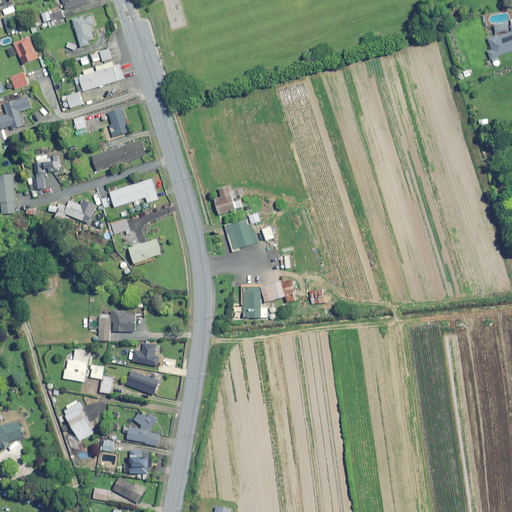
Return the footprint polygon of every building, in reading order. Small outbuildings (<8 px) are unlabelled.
[(61,0),(65,10),(89,3),(88,0),(61,0)] [(13,7),(3,10),(5,15),(14,12),(13,7)] [(62,11),(50,15),(52,22),(64,18),(62,11)] [(48,13),(41,15),(44,23),(51,21),(48,13)] [(13,16),(3,19),(8,33),(18,30),(13,16)] [(83,17),(72,20),(81,48),(89,46),(88,42),(94,40),(90,27),(94,25),(92,17),(84,20),(83,17)] [(488,51),(491,59),(511,51),(511,25),(510,26),(511,31),(499,36),(498,35),(488,39),(492,50),(488,51)] [(38,59),(28,38),(14,44),(24,65),(38,59)] [(77,46),(68,42),(66,47),(75,51),(77,46)] [(112,59),(108,49),(99,52),(102,62),(112,59)] [(79,77),(83,91),(123,79),(119,65),(79,77)] [(28,86),(23,73),(11,77),(15,90),(28,86)] [(83,104),(79,92),(66,96),(70,108),(83,104)] [(0,116),(0,128),(13,125),(14,128),(26,124),(22,110),(34,106),(31,96),(6,103),(9,113),(0,116)] [(131,131),(124,107),(111,111),(115,123),(111,124),(115,136),(131,131)] [(85,117),(76,120),(79,129),(88,126),(85,117)] [(95,155),(99,170),(149,154),(144,139),(95,155)] [(37,162),(38,176),(48,175),(48,171),(61,170),(60,155),(52,156),(53,160),(37,162)] [(0,174),(0,187),(2,202),(4,202),(5,213),(17,212),(16,201),(18,200),(15,173),(0,174)] [(45,176),(35,177),(36,189),(47,187),(45,176)] [(153,178),(112,191),(117,205),(147,196),(149,201),(160,198),(153,178)] [(238,207),(231,184),(221,187),(224,195),(217,197),(221,213),(238,207)] [(244,187),(237,189),(238,195),(245,193),(244,187)] [(71,199),(66,211),(90,222),(98,203),(85,197),(82,204),(71,199)] [(259,212),(250,214),(253,222),(261,220),(259,212)] [(128,218),(113,223),(116,232),(131,228),(128,218)] [(228,225),(235,249),(260,241),(254,222),(250,224),(249,219),(228,225)] [(104,224),(96,220),(92,229),(101,232),(104,224)] [(275,238),(271,226),(262,229),(266,241),(275,238)] [(135,245),(131,247),(135,262),(149,258),(149,257),(163,252),(158,238),(143,243),(142,242),(135,244),(135,245)] [(291,268),(289,255),(280,256),(282,269),(291,268)] [(124,261),(118,264),(125,276),(131,272),(124,261)] [(283,279),(263,285),(268,301),(287,295),(283,279)] [(262,284),(245,284),(245,317),(263,316),(262,284)] [(327,303),(326,290),(311,291),(313,304),(327,303)] [(116,309),(115,330),(137,330),(137,314),(127,314),(127,310),(116,309)] [(112,317),(100,317),(100,329),(101,329),(101,339),(111,339),(112,317)] [(137,349),(135,360),(159,364),(161,355),(157,354),(159,344),(146,341),(144,350),(137,349)] [(85,351),(76,350),(74,361),(69,360),(67,369),(66,369),(64,379),(85,382),(89,358),(85,357),(85,351)] [(91,369),(93,369),(91,377),(102,379),(105,367),(93,365),(92,365),(91,369)] [(161,380),(133,369),(128,383),(156,394),(161,380)] [(114,380),(104,377),(101,392),(110,394),(114,380)] [(16,387),(9,389),(12,396),(18,393),(16,387)] [(80,403),(67,409),(82,439),(95,433),(80,403)] [(131,426),(129,438),(148,441),(147,443),(160,445),(162,434),(151,432),(152,428),(157,422),(159,418),(152,413),(149,416),(141,410),(136,418),(143,424),(142,428),(131,426)] [(9,442),(11,440),(25,436),(20,422),(15,423),(14,421),(5,424),(3,423),(0,425),(0,448),(3,447),(4,449),(11,444),(9,442)] [(64,424),(62,425),(62,426),(61,426),(61,427),(61,428),(61,429),(61,430),(62,431),(63,432),(64,432),(65,432),(66,432),(67,432),(67,431),(68,431),(68,430),(69,429),(69,428),(68,427),(68,426),(67,425),(66,424),(65,424),(64,424)] [(106,439),(104,449),(114,451),(115,441),(106,439)] [(133,449),(132,472),(150,473),(150,451),(144,450),(144,449),(133,449)] [(121,477),(115,489),(140,502),(148,488),(137,482),(136,485),(121,477)] [(111,490),(96,487),(94,498),(109,500),(111,490)]
